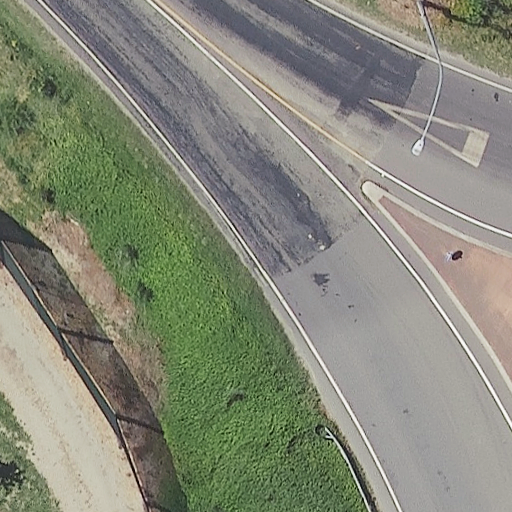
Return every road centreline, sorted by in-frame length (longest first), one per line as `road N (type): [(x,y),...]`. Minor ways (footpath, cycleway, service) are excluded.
road 1 (tertiary): [(461,511),(345,307),(108,0)]
road 2 (tertiary): [(189,0),(450,139),(511,162)]
